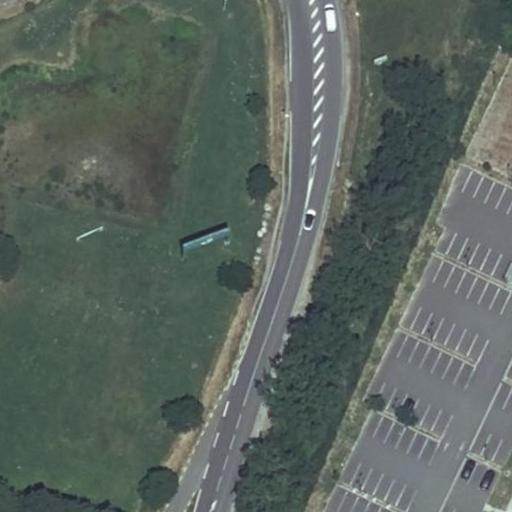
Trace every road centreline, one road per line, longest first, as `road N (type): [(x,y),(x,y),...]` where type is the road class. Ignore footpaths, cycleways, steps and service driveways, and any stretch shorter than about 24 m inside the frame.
road 1 (tertiary): [(312,181),(211,511)]
road 2 (tertiary): [(312,181),(330,120),(326,0)]
road 3 (tertiary): [(297,0),(312,181)]
